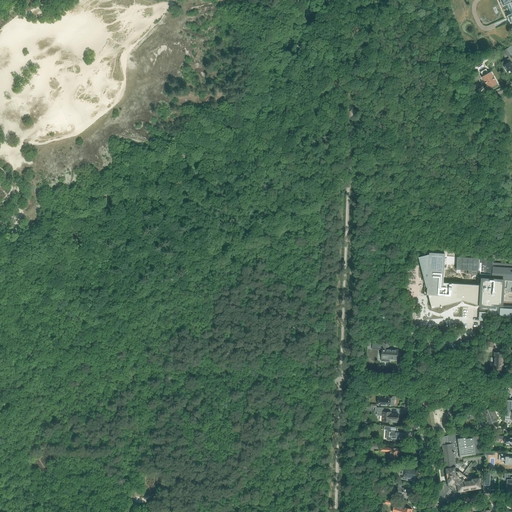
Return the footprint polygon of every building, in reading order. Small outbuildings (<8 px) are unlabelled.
[(511,0),(499,0),(503,6),(507,5),(511,15),(507,16),(510,23),(511,22),(511,0)] [(511,63),(509,58),(501,63),(507,72),(509,70),(511,72),(511,71),(511,63)] [(475,66),(477,67),(479,71),(485,67),(481,62),(475,66)] [(490,72),(488,73),(486,69),(480,72),(483,76),(482,77),(489,89),(497,84),(490,72)] [(442,295),(442,292),(443,292),(443,294),(446,294),(446,295),(469,296),(480,297),(480,306),(480,309),(479,309),(478,321),(486,321),(486,315),(489,315),(489,316),(511,317),(511,306),(502,305),(503,288),(506,288),(506,289),(511,289),(511,264),(493,263),(493,262),(486,261),(486,259),(479,259),(457,257),(456,270),(468,270),(468,274),(479,275),(478,285),(447,283),(446,284),(443,284),(445,254),(430,253),(430,254),(418,257),(424,281),(424,294),(431,295),(430,312),(452,314),(452,316),(460,317),(461,302),(453,301),(453,304),(441,303),(441,295),(442,295)] [(372,348),(372,350),(382,350),(382,347),(381,347),(382,342),(372,342),(372,345),(372,348)] [(386,358),(386,359),(397,360),(398,350),(389,349),(389,348),(389,344),(382,344),(382,347),(382,350),(381,358),(386,358)] [(504,353),(494,353),(494,369),(503,370),(504,353)] [(394,406),(394,396),(387,396),(387,399),(378,398),(378,406),(387,406),(387,405),(394,406)] [(390,420),(398,421),(398,414),(391,413),(391,412),(384,412),(384,408),(375,408),(375,412),(377,412),(377,415),(382,416),(382,421),(390,422),(390,420)] [(484,411),(489,424),(497,421),(495,418),(496,418),(495,415),(494,413),(493,410),(492,411),(491,408),(484,411)] [(466,409),(466,418),(475,419),(475,415),(476,410),(466,409)] [(426,412),(429,427),(434,426),(432,412),(426,412)] [(483,426),(482,423),(480,419),(478,419),(477,432),(486,433),(486,430),(483,430),(483,426)] [(384,427),(384,430),(387,430),(386,439),(392,440),(392,439),(401,440),(401,441),(405,442),(406,433),(399,433),(399,431),(397,430),(397,428),(384,427)] [(475,435),(457,437),(457,434),(446,435),(446,436),(439,437),(441,446),(442,445),(446,468),(455,467),(455,468),(456,467),(454,453),(459,453),(460,456),(483,453),(481,440),(480,435),(475,436),(475,435)] [(380,447),(380,451),(385,451),(390,451),(389,458),(397,458),(397,457),(401,458),(401,454),(400,453),(401,449),(390,448),(380,447)] [(511,456),(510,457),(510,455),(499,454),(498,461),(505,461),(505,465),(508,465),(508,464),(511,464),(511,456)] [(402,479),(406,480),(406,478),(414,479),(417,479),(417,476),(417,472),(418,469),(403,467),(402,475),(402,479)] [(455,467),(446,468),(448,488),(454,492),(481,487),(479,477),(471,478),(472,480),(467,481),(467,477),(465,476),(464,474),(463,473),(461,473),(459,471),(456,472),(455,468),(455,467)] [(405,496),(404,498),(408,498),(410,490),(401,488),(402,485),(398,485),(396,494),(396,495),(405,496)]
